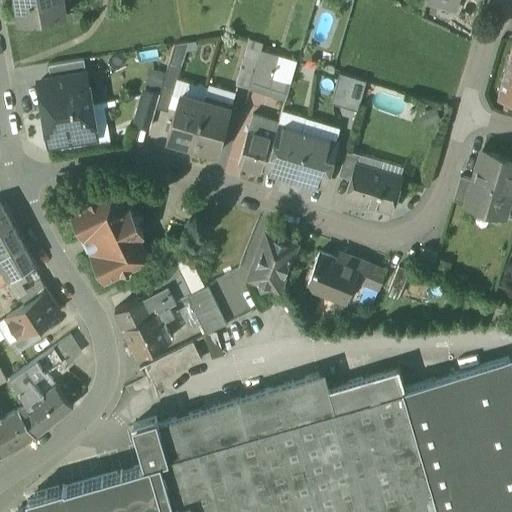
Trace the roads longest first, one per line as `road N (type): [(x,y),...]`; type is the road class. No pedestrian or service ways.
road 1 (residential): [(17,175),(97,163),(172,168),(370,232),(411,230),(432,214),(465,110)]
road 2 (residential): [(0,491),(101,404),(115,363),(93,305),(17,175)]
